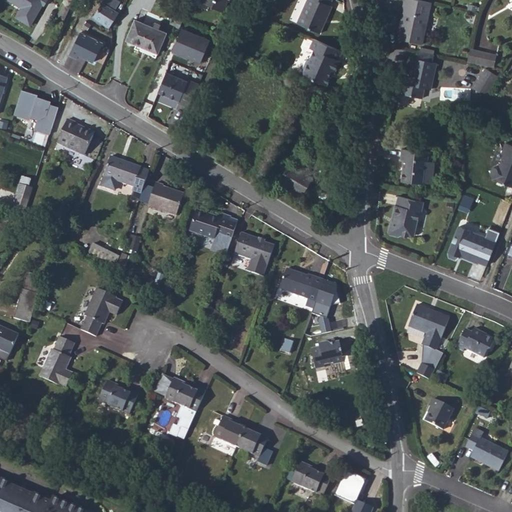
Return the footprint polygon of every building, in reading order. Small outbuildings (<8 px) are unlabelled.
[(12,0),(20,4),(14,14),(23,19),(24,18),(30,22),(42,2),(43,2),(44,0),(12,0)] [(63,17),(70,0),(62,0),(63,1),(57,14),(63,17)] [(93,14),(111,25),(120,9),(116,7),(120,0),(100,0),(97,6),(93,14)] [(210,0),(210,2),(224,8),(227,0),(210,0)] [(330,0),(304,0),(297,18),(322,28),(332,1),(330,0)] [(434,0),(406,0),(405,7),(408,8),(406,20),(402,20),(400,34),(426,40),(434,0)] [(131,36),(161,51),(170,32),(140,17),(131,36)] [(214,41),(181,27),(172,51),(205,64),(214,41)] [(105,42),(81,30),(68,55),(76,60),(79,55),(94,62),(105,42)] [(341,54),(344,46),(315,35),(312,43),(316,45),(312,54),(309,55),(304,66),(306,70),(330,81),(335,68),(337,68),(342,55),(341,54)] [(473,46),(471,58),(492,62),(495,50),(473,46)] [(437,60),(422,57),(418,56),(413,81),(408,81),(405,93),(427,97),(430,85),(436,86),(441,61),(437,60)] [(479,85),(492,92),(503,72),(491,66),(479,85)] [(188,107),(199,84),(188,79),(187,81),(166,72),(158,92),(179,101),(178,103),(188,107)] [(32,125),(47,129),(54,101),(46,98),(46,96),(32,92),(33,90),(16,86),(10,111),(27,115),(27,113),(34,114),(32,125)] [(471,98),(471,88),(443,86),(443,96),(471,98)] [(83,121),(73,116),(62,140),(89,152),(99,129),(83,122),(83,121)] [(33,140),(43,144),(46,136),(35,132),(33,140)] [(511,139),(510,139),(506,148),(508,149),(506,154),(504,160),(502,159),(497,162),(494,170),(496,174),(511,180),(511,139)] [(437,178),(438,158),(431,157),(432,147),(405,145),(405,156),(407,156),(406,178),(426,179),(434,180),(437,178)] [(146,189),(154,167),(145,163),(145,162),(115,151),(108,171),(105,178),(107,182),(118,185),(121,184),(123,177),(138,181),(137,186),(146,189)] [(322,179),(298,165),(287,182),(311,196),(322,179)] [(22,172),(13,206),(27,210),(36,176),(22,172)] [(168,180),(160,178),(153,200),(181,210),(188,189),(167,182),(168,180)] [(426,198),(402,192),(400,201),(399,200),(396,212),(398,213),(396,219),(394,218),(392,227),(394,231),(402,233),(404,232),(414,234),(417,232),(423,207),(424,208),(426,198)] [(457,209),(468,213),(474,198),(464,194),(457,209)] [(215,208),(203,203),(196,224),(222,233),(218,244),(233,249),(244,214),(237,211),(237,210),(229,207),(228,210),(216,206),(215,208)] [(449,252),(487,267),(501,232),(489,228),(486,236),(460,225),(449,252)] [(279,240),(270,236),(269,239),(263,236),(264,232),(248,226),(240,249),(255,255),(252,266),(269,271),(279,240)] [(148,242),(139,240),(136,253),(145,256),(148,242)] [(99,242),(93,254),(110,261),(120,265),(124,254),(99,242)] [(125,270),(131,251),(129,250),(122,268),(125,270)] [(136,253),(131,251),(125,270),(129,271),(136,253)] [(237,253),(234,258),(241,261),(240,263),(247,266),(251,260),(237,253)] [(316,279),(287,269),(281,290),(310,298),(307,307),(314,309),(323,279),(317,277),(316,279)] [(40,307),(48,280),(33,276),(19,321),(34,326),(40,307)] [(338,283),(323,279),(314,309),(312,314),(319,316),(322,332),(331,330),(327,317),(338,283)] [(91,314),(85,327),(100,334),(106,321),(108,322),(113,310),(120,313),(126,299),(119,295),(120,294),(101,285),(88,313),(91,314)] [(449,317),(417,304),(409,326),(425,333),(422,344),(423,345),(436,351),(449,317)] [(226,317),(210,305),(204,322),(223,335),(228,327),(223,322),(226,317)] [(0,350),(14,357),(22,337),(0,326),(0,350)] [(478,330),(470,327),(461,346),(468,349),(470,346),(488,356),(492,348),(495,347),(499,339),(487,332),(487,330),(479,326),(478,330)] [(78,341),(64,334),(58,347),(55,346),(43,373),(62,382),(63,381),(70,384),(77,371),(70,367),(75,355),(72,353),(78,341)] [(320,346),(310,348),(315,368),(324,367),(324,364),(332,362),(333,364),(343,362),(345,370),(354,368),(349,343),(340,345),(340,342),(330,343),(327,342),(319,343),(320,346)] [(436,351),(423,345),(422,363),(418,372),(430,378),(442,354),(436,351)] [(14,357),(0,350),(0,359),(10,364),(14,357)] [(160,386),(170,390),(176,377),(166,372),(160,386)] [(188,436),(197,416),(209,389),(201,385),(199,387),(192,383),(186,381),(187,378),(177,374),(176,377),(170,390),(168,394),(185,402),(174,425),(178,426),(175,434),(171,432),(167,442),(175,446),(181,433),(188,436)] [(133,391),(124,388),(118,385),(119,381),(111,378),(101,398),(132,412),(141,392),(134,389),(133,391)] [(434,397),(423,419),(443,428),(453,407),(434,397)] [(216,432),(241,443),(248,426),(239,421),(233,419),(234,415),(226,411),(216,432)] [(248,426),(241,443),(263,453),(272,433),(264,430),(263,433),(255,429),(248,426)] [(479,426),(471,440),(478,445),(476,449),(474,454),(501,468),(511,450),(483,435),(486,430),(479,426)] [(478,445),(471,440),(469,444),(476,449),(478,445)] [(326,473),(317,468),(311,465),(312,463),(302,458),(294,479),(324,493),(334,473),(328,470),(326,473)] [(335,494),(355,503),(365,479),(347,471),(335,494)] [(0,480),(0,511),(90,511),(57,498),(55,503),(46,500),(47,498),(38,494),(37,496),(13,486),(14,484),(5,481),(4,482),(0,480)] [(370,511),(372,509),(358,502),(352,511),(370,511)]
